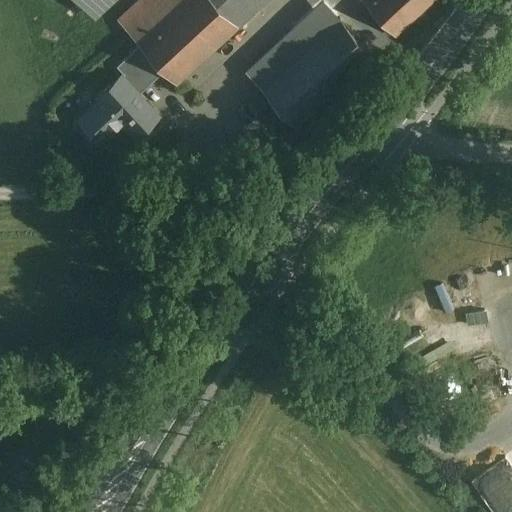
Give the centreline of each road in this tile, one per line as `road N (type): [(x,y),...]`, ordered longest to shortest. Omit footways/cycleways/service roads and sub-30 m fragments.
road 1 (tertiary): [(377,129),(176,390),(102,511)]
road 2 (tertiary): [(477,0),(377,129)]
road 3 (unclassified): [(511,149),(394,140),(377,129)]
